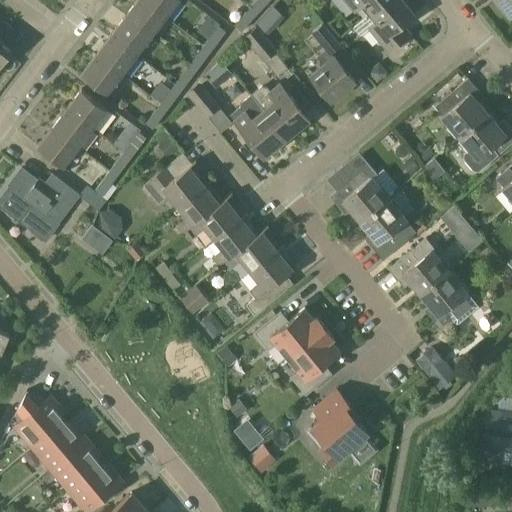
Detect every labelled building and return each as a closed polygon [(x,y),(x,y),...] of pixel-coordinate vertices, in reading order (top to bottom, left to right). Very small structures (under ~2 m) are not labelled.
[(145,0),(137,0),(125,15),(151,34),(165,15),(145,0)] [(145,0),(165,15),(176,0),(145,0)] [(256,0),(251,6),(257,12),(268,0),(256,0)] [(369,12),(383,0),(345,0),(355,11),(363,4),(369,12)] [(414,12),(403,0),(383,0),(369,12),(377,21),(369,27),(389,51),(410,33),(401,22),(414,12)] [(511,0),(498,0),(510,14),(511,11),(511,0)] [(234,24),(240,30),(257,12),(251,6),(234,24)] [(125,15),(111,34),(136,53),(151,34),(125,15)] [(13,27),(6,21),(0,28),(0,63),(13,47),(12,46),(10,49),(1,43),(13,27)] [(331,51),(340,44),(323,22),(311,32),(324,49),(316,55),(323,63),(311,73),(332,98),(354,80),(331,51)] [(217,25),(203,44),(210,49),(224,31),(217,25)] [(245,35),(265,60),(277,51),(257,26),(245,35)] [(111,34),(96,53),(122,73),(136,53),(111,34)] [(210,49),(203,44),(189,63),(195,69),(210,49)] [(107,92),(122,73),(96,53),(82,73),(107,92)] [(206,75),(211,82),(227,68),(220,60),(206,75)] [(189,63),(174,83),(181,88),(195,69),(189,63)] [(386,73),(381,67),(372,75),(377,81),(386,73)] [(468,77),(439,101),(447,110),(443,114),(460,135),(473,124),(474,124),(487,112),(473,96),(479,90),(468,77)] [(188,91),(208,116),(219,106),(199,81),(188,91)] [(181,88),(174,83),(160,102),(167,107),(181,88)] [(261,86),(250,94),(285,137),(308,118),(279,83),(270,91),(267,87),(261,86)] [(67,107),(92,127),(107,107),(82,88),(67,107)] [(264,155),(285,137),(250,94),(241,102),(241,106),(231,114),(264,155)] [(152,127),(167,107),(160,102),(145,122),(152,127)] [(67,107),(53,126),(78,145),(92,127),(67,107)] [(511,142),(511,128),(507,123),(501,128),(487,112),(474,124),(473,124),(460,135),(471,147),(464,153),(463,157),(465,160),(471,168),(475,170),(479,171),(511,142)] [(63,165),(78,145),(53,126),(38,146),(63,165)] [(169,135),(163,127),(156,140),(159,143),(169,135)] [(117,146),(124,151),(131,156),(144,137),(137,132),(129,143),(123,139),(117,146)] [(177,145),(170,136),(158,146),(165,155),(177,145)] [(124,151),(109,170),(116,175),(131,156),(124,151)] [(410,158),(405,161),(413,172),(418,168),(410,158)] [(178,205),(203,185),(188,167),(194,162),(193,161),(174,177),(165,166),(143,184),(159,202),(169,194),(178,205)] [(503,186),(511,196),(511,162),(496,176),(504,185),(503,186)] [(59,221),(58,221),(79,193),(52,172),(44,183),(22,167),(8,184),(9,185),(0,197),(0,202),(19,217),(22,213),(35,223),(30,229),(31,229),(32,228),(46,239),(59,221)] [(347,203),(360,218),(387,196),(364,167),(330,195),(341,208),(347,203)] [(95,189),(102,195),(116,175),(109,170),(95,189)] [(177,224),(183,232),(189,228),(189,227),(218,203),(203,185),(178,205),(187,216),(177,224)] [(189,227),(189,228),(195,235),(205,227),(214,238),(240,217),(225,199),(231,194),(230,193),(218,203),(189,227)] [(409,222),(387,196),(360,218),(375,236),(368,241),(382,259),(411,235),(403,226),(409,222)] [(442,216),(450,226),(462,216),(454,206),(442,216)] [(222,248),(212,256),(219,265),(225,260),(225,259),(255,235),(240,217),(214,238),(222,248)] [(225,259),(225,260),(231,267),(241,259),(250,270),(276,248),(262,231),(268,226),(267,225),(264,227),(255,235),(225,259)] [(110,238),(105,234),(96,246),(101,250),(110,238)] [(390,267),(401,281),(407,275),(421,291),(447,269),(423,239),(390,267)] [(127,248),(136,259),(145,252),(136,241),(127,248)] [(246,304),(254,314),(276,296),(269,287),(299,262),(298,261),(291,267),(276,248),(250,270),(259,280),(248,289),(255,297),(246,304)] [(163,262),(155,267),(164,278),(171,272),(163,262)] [(447,269),(421,291),(435,308),(428,314),(439,327),(451,318),(456,324),(478,305),(447,269)] [(171,274),(164,279),(173,289),(179,284),(171,274)] [(191,289),(180,298),(192,313),(203,304),(191,289)] [(324,326),(315,315),(313,317),(304,307),(283,324),(275,313),(253,331),(268,349),(275,343),(286,357),(324,326)] [(201,320),(206,326),(216,318),(211,311),(201,320)] [(330,339),(333,337),(324,326),(286,357),(298,370),(290,376),(305,394),(326,377),(318,366),(339,349),(330,339)] [(0,353),(9,332),(0,328),(0,353)] [(228,366),(234,361),(223,347),(217,352),(228,366)] [(432,347),(417,359),(439,386),(454,374),(432,347)] [(368,432),(357,419),(360,416),(336,388),(312,408),(320,417),(306,429),(321,446),(320,447),(333,462),(368,432)] [(14,424),(32,446),(65,419),(58,411),(62,408),(50,394),(45,398),(27,389),(14,414),(19,420),(14,424)] [(237,415),(242,411),(234,401),(229,406),(237,415)] [(488,425),(488,426),(511,429),(511,410),(492,408),(490,425),(488,425)] [(86,437),(75,424),(72,427),(65,419),(32,446),(50,467),(86,437)] [(249,423),(236,433),(249,450),(262,440),(249,423)] [(511,437),(493,435),(491,447),(502,449),(500,462),(511,463),(511,437)] [(100,461),(93,453),(97,450),(86,437),(50,467),(68,489),(100,461)] [(249,456),(258,467),(272,456),(263,445),(249,456)] [(100,461),(68,489),(86,510),(122,480),(111,466),(107,469),(100,461)] [(470,503),(511,502),(511,486),(470,487),(470,503)] [(149,511),(131,491),(112,508),(108,503),(97,511),(149,511)]
